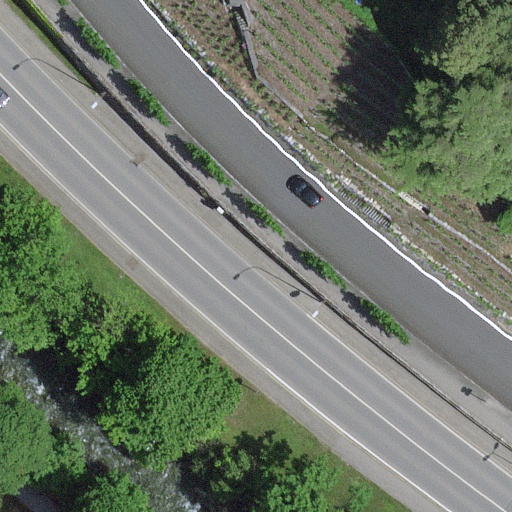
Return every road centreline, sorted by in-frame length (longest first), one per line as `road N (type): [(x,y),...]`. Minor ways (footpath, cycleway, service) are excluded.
road 1 (primary): [(0,72),(139,208),(349,390),(510,511)]
road 2 (tertiary): [(104,0),(249,155),(511,372)]
